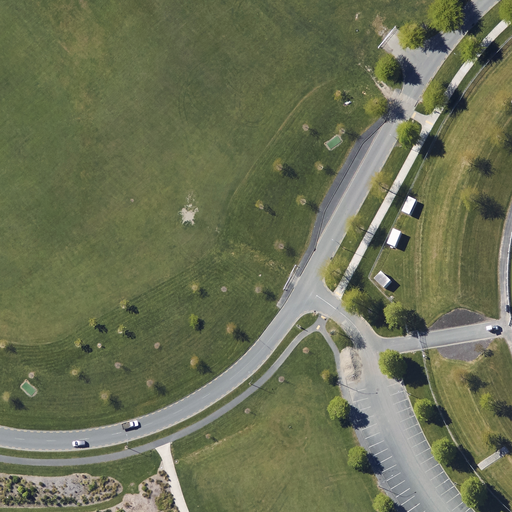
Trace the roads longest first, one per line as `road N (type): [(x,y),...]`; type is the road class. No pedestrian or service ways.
road 1 (residential): [(304,288),(248,364),(180,411),(81,439),(0,435)]
road 2 (residential): [(304,288),(413,89),(485,0)]
road 3 (residential): [(439,511),(390,427),(362,336),(304,288)]
